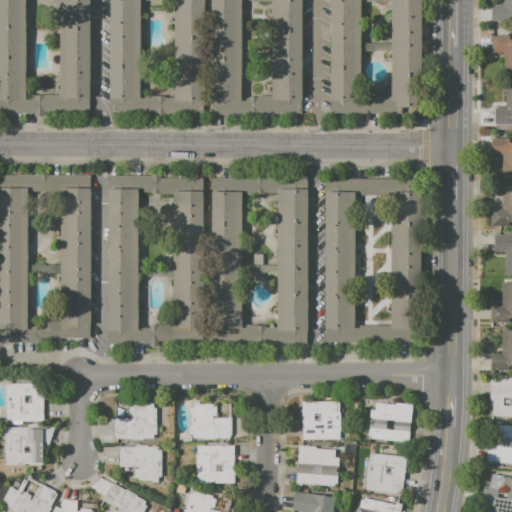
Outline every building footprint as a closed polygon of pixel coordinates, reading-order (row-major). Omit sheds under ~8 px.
[(0,0),(89,0),(87,113),(43,112),(43,117),(33,117),(33,113),(8,113),(8,100),(0,100),(0,0)] [(110,0),(203,0),(203,115),(165,115),(165,117),(156,117),(156,112),(111,112),(110,0)] [(210,0),(300,0),(300,114),(258,113),(258,118),(248,118),(248,114),(210,114),(210,0)] [(420,0),(420,106),(397,106),(397,114),(330,113),(330,0),(420,0)] [(511,16),(491,16),(491,4),(502,5),(502,0),(511,0),(511,16)] [(491,36),(509,35),(510,39),(511,38),(511,74),(504,75),(503,52),(492,52),(491,36)] [(504,84),(511,84),(511,124),(494,125),(494,107),(505,107),(504,84)] [(491,138),(507,138),(507,143),(511,143),(511,179),(503,179),(503,154),(491,154),(491,138)] [(0,175),(38,175),(38,172),(48,172),(48,175),(91,176),(90,338),(43,337),(43,343),(0,342),(0,175)] [(108,176),(150,176),(150,173),(160,173),(160,178),(202,178),(202,341),(158,341),(158,347),(148,347),(148,343),(107,342),(107,189),(108,189),(108,176)] [(212,178),(255,178),(255,174),(272,174),(272,180),(289,180),(289,189),(306,189),(307,346),(260,346),(260,341),(212,341),(211,191),(212,191),(212,178)] [(422,179),(421,342),(325,342),(326,192),(325,191),(325,178),(422,179)] [(502,186),(511,186),(511,221),(508,221),(508,226),(490,226),(490,209),(502,209),(502,186)] [(511,234),(511,275),(505,275),(505,251),(494,251),(494,234),(511,234)] [(502,282),(511,282),(511,318),(508,318),(508,323),(490,323),(490,306),(502,306),(502,282)] [(502,330),(511,330),(511,369),(491,370),(491,354),(502,354),(502,330)] [(490,380),(493,380),(493,379),(508,380),(508,379),(511,379),(511,418),(492,418),(493,407),(489,407),(490,380)] [(6,384),(40,383),(42,383),(42,421),(5,421),(5,395),(6,395),(6,384)] [(192,403),(199,402),(199,404),(212,404),(212,407),(216,407),(216,415),(212,415),(212,418),(231,418),(232,437),(216,438),(216,439),(202,439),(202,438),(192,438),(192,434),(189,434),(189,408),(192,408),(192,403)] [(302,402),(339,402),(340,439),(302,439),(302,402)] [(114,419),(131,418),(131,416),(129,416),(129,407),(133,407),(132,405),(146,404),(146,403),(153,403),(153,408),(156,408),(156,434),(153,434),(153,439),(129,439),(129,438),(114,438),(114,419)] [(378,403),(395,405),(395,403),(411,404),(408,441),(367,438),(370,410),(375,410),(375,403),(378,403)] [(488,434),(494,434),(495,424),(511,425),(511,463),(486,462),(488,434)] [(5,427),(43,427),(43,465),(5,465),(5,427)] [(120,447),(135,447),(135,445),(147,445),(147,446),(161,446),(161,476),(158,476),(158,482),(151,482),(151,480),(138,480),(138,478),(134,478),(134,469),(138,469),(138,467),(119,467),(119,449),(120,449),(120,447)] [(298,445),(315,447),(315,449),(335,450),(334,458),(340,458),(337,487),(295,484),(298,445)] [(196,446),(234,446),(234,483),(196,483),(196,472),(196,454),(196,446)] [(369,453),(405,457),(402,492),(393,491),(393,493),(365,491),(366,482),(365,481),(367,463),(368,463),(369,453)] [(492,474),(511,477),(511,511),(492,511),(480,510),(484,489),(489,490),(492,474)] [(0,503),(9,486),(18,491),(26,476),(29,477),(28,478),(39,484),(40,483),(58,493),(50,508),(51,508),(48,511),(11,511),(8,510),(9,509),(0,503)] [(113,483),(125,490),(126,489),(136,494),(135,495),(150,503),(145,511),(112,511),(114,509),(117,511),(118,509),(101,501),(110,485),(111,485),(113,483)] [(192,490),(213,495),(212,498),(215,499),(213,508),(210,507),(209,509),(221,511),(184,511),(189,494),(191,494),(192,490)] [(294,491),(335,497),(333,511),(332,511),(331,511),(309,511),(291,510),(294,491)] [(364,498),(395,505),(395,503),(401,504),(399,511),(357,511),(360,499),(363,500),(364,498)] [(60,511),(61,500),(78,500),(78,508),(91,508),(91,511),(92,511),(60,511)]
